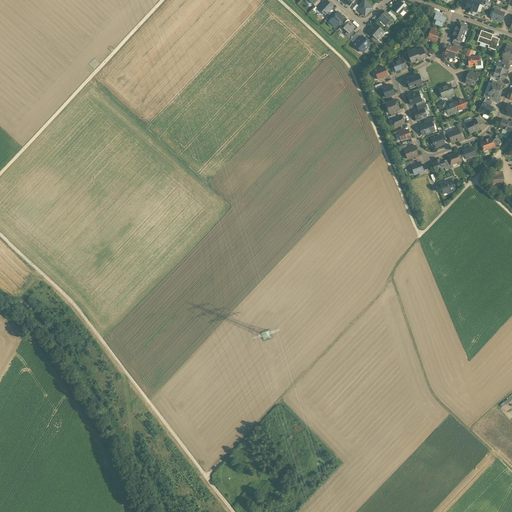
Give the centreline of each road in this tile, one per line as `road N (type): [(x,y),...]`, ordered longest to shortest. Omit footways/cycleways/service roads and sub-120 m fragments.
road 1 (track): [(206,477),(392,279),(436,398),(511,469)]
road 2 (track): [(233,511),(73,302),(0,235)]
road 3 (track): [(279,0),(346,61),(421,235),(474,179)]
road 4 (track): [(0,314),(39,348),(97,436),(130,511)]
road 5 (track): [(0,173),(162,0)]
road 6 (track): [(230,205),(89,79)]
road 7 (residential): [(435,55),(395,77),(424,157)]
road 8 (residential): [(511,77),(494,124),(479,138),(424,157)]
